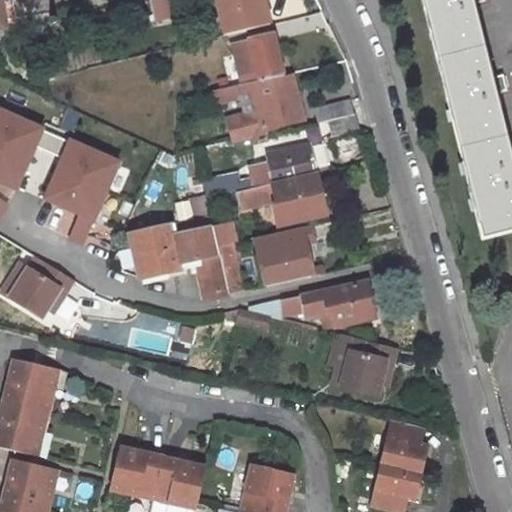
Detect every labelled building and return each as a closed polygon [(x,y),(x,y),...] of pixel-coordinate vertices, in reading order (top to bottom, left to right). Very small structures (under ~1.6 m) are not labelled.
[(185,0),(149,0),(154,23),(189,15),(185,0)] [(212,0),(222,35),(271,23),(265,0),(212,0)] [(424,0),(485,233),(511,225),(511,144),(498,88),(505,86),(502,71),(494,73),(475,0),(424,0)] [(285,74),(274,31),(245,38),(245,40),(255,76),(256,80),(285,74)] [(255,76),(245,40),(229,44),(238,80),(255,76)] [(267,132),(307,122),(293,72),(285,74),(256,80),(210,91),(213,106),(238,100),(242,112),(224,117),(231,144),(268,135),(267,132)] [(329,118),(357,113),(354,100),(317,107),(320,120),(329,118)] [(43,127),(0,108),(0,185),(15,192),(43,127)] [(332,132),(359,126),(357,113),(329,118),(332,132)] [(121,162),(67,138),(39,200),(77,217),(93,224),(121,162)] [(270,182),(317,171),(310,143),(264,153),(270,182)] [(248,169),(230,174),(235,191),(253,185),(248,169)] [(271,206),(276,229),(328,217),(317,171),(270,182),(265,183),(266,186),(271,206)] [(266,186),(235,193),(240,213),(271,206),(266,186)] [(0,217),(8,205),(0,200),(0,217)] [(83,247),(93,224),(77,217),(66,240),(83,247)] [(238,243),(234,222),(212,226),(218,247),(234,243),(238,243)] [(135,282),(179,272),(178,266),(170,234),(168,224),(124,234),(135,282)] [(228,295),(218,247),(212,226),(170,234),(178,266),(193,263),(201,301),(228,295)] [(263,288),(315,275),(304,227),(251,239),(263,288)] [(228,295),(245,292),(234,243),(218,247),(228,295)] [(15,261),(1,298),(53,317),(67,280),(15,261)] [(336,325),(378,316),(370,279),(285,297),(289,313),(308,309),(309,316),(334,311),(336,325)] [(237,325),(265,333),(269,318),(240,311),(237,325)] [(349,334),(342,333),(338,347),(345,348),(349,334)] [(402,348),(349,334),(345,348),(338,347),(334,362),(341,363),(337,380),(382,394),(385,382),(387,370),(396,372),(402,348)] [(48,384),(53,361),(13,352),(0,409),(0,439),(34,447),(40,422),(46,423),(54,386),(48,384)] [(392,384),(396,372),(387,370),(385,382),(392,384)] [(372,505),(400,511),(405,511),(409,498),(415,499),(430,442),(423,440),(427,428),(393,419),(372,505)] [(198,510),(207,467),(121,448),(112,491),(198,510)] [(44,496),(50,471),(12,463),(1,511),(48,511),(51,497),(44,496)] [(286,511),(295,474),(253,465),(241,511),(286,511)]
